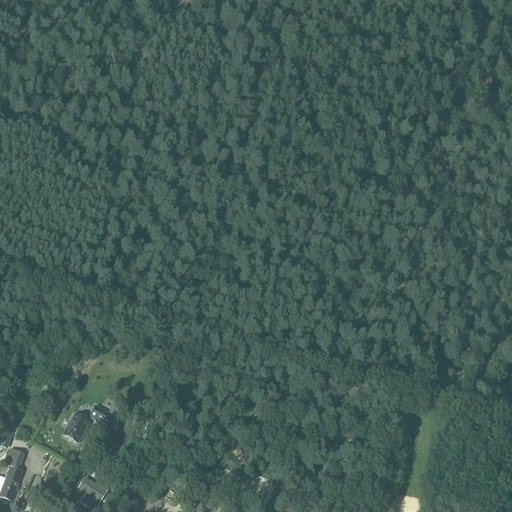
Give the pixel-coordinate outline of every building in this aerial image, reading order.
[(144,399),(137,409),(143,414),(150,404),(144,399)] [(113,405),(108,414),(115,417),(119,409),(113,405)] [(89,420),(108,432),(115,421),(95,409),(89,420)] [(74,415),(62,437),(78,446),(90,424),(74,415)] [(7,425),(0,443),(0,447),(7,451),(16,428),(7,425)] [(105,465),(112,452),(101,446),(94,459),(105,465)] [(5,466),(11,469),(0,497),(0,498),(11,503),(23,473),(19,471),(24,457),(11,451),(5,466)] [(42,456),(36,460),(40,469),(47,466),(42,456)] [(63,464),(58,471),(63,474),(67,467),(63,464)] [(85,494),(79,504),(88,510),(92,504),(94,506),(96,507),(98,506),(99,505),(108,491),(98,485),(95,486),(86,480),(79,491),(85,494)]
